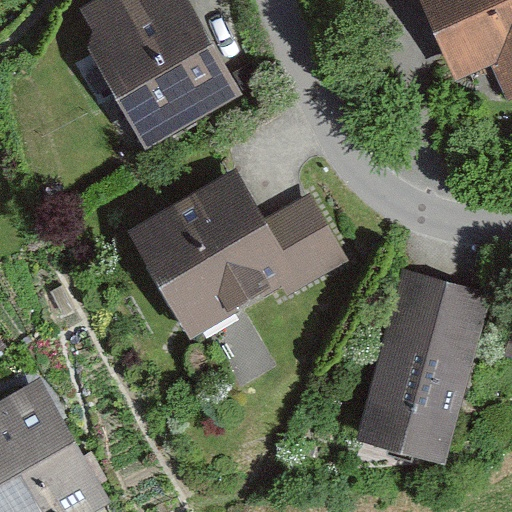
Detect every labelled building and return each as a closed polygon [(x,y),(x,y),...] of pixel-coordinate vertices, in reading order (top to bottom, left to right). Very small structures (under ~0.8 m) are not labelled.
[(134,97),(153,131),(223,90),(173,2),(170,4),(167,0),(103,0),(85,10),(103,42),(92,48),(118,94),(134,97)] [(496,47),(511,84),(511,0),(425,0),(454,65),(496,47)] [(282,286),(334,256),(302,201),(271,219),(273,223),(256,233),(254,229),(226,180),(135,233),(187,324),(275,274),(282,286)] [(357,434),(433,455),(459,362),(445,358),(460,302),(398,285),(382,341),(357,434)] [(0,407),(0,511),(62,511),(90,497),(29,390),(0,407)]
